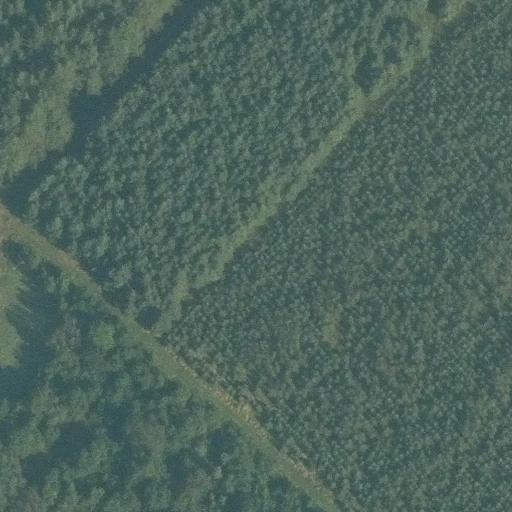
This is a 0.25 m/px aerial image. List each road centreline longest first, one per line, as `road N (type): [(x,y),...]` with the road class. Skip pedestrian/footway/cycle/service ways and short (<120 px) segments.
road 1 (track): [(0,210),(329,511)]
road 2 (track): [(2,212),(200,0)]
